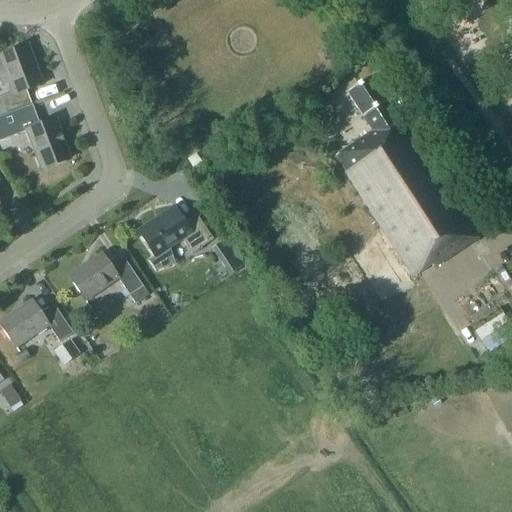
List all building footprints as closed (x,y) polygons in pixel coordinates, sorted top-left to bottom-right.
[(31,104),(26,91),(41,86),(26,46),(0,56),(1,59),(0,59),(0,82),(3,87),(11,84),(14,94),(1,99),(6,113),(31,104)] [(356,251),(387,299),(410,284),(408,281),(431,266),(433,269),(478,239),(397,115),(393,118),(370,81),(348,95),(373,134),(334,159),(401,261),(398,263),(380,236),(356,251)] [(34,107),(0,120),(0,144),(29,133),(44,171),(72,161),(57,121),(42,127),(34,107)] [(201,161),(195,152),(187,158),(193,166),(201,161)] [(155,256),(148,261),(155,272),(174,266),(169,250),(183,241),(192,255),(213,241),(195,213),(184,220),(176,208),(139,232),(155,256)] [(222,242),(214,247),(221,257),(229,251),(222,242)] [(148,296),(144,288),(126,262),(113,271),(103,256),(70,278),(86,301),(119,280),(135,304),(148,296)] [(0,326),(16,348),(49,326),(61,345),(74,335),(57,309),(43,318),(33,303),(0,326)] [(497,313),(468,330),(482,353),(511,336),(497,313)] [(69,341),(61,347),(70,360),(78,355),(69,341)] [(25,361),(20,352),(13,356),(18,365),(25,361)] [(9,385),(0,391),(0,394),(9,409),(20,402),(9,385)]
